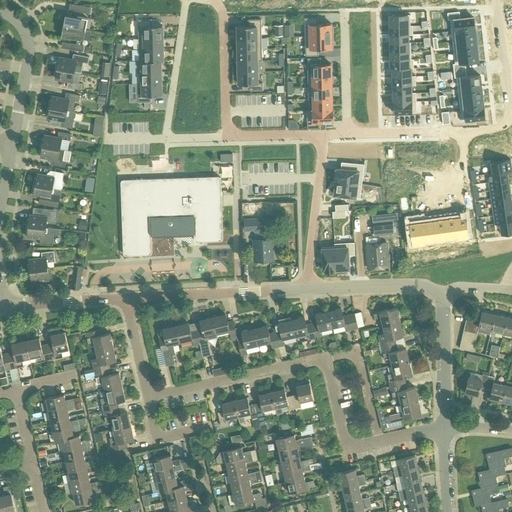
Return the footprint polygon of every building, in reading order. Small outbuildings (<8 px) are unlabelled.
[(473,17),(460,18),(459,11),(448,12),(448,19),(451,19),(452,30),(474,28),(473,17)] [(63,25),(86,29),(88,18),(77,16),(65,14),(64,21),(63,25)] [(390,26),(413,25),(410,25),(410,14),(409,14),(389,15),(390,26)] [(305,36),(333,36),(333,27),(331,27),(331,23),(318,24),(317,17),(304,17),(305,36)] [(235,38),(261,37),(261,19),(247,19),(247,25),(235,25),(235,38)] [(139,38),(163,37),(162,25),(151,26),(151,20),(138,20),(138,22),(139,38)] [(86,29),(63,25),(61,36),(71,38),(83,40),(84,39),(89,40),(91,31),(85,30),(86,29)] [(390,35),(410,34),(413,34),(413,25),(390,26),(390,35)] [(453,41),(476,38),(474,28),(452,30),(453,41)] [(390,43),(410,42),(410,41),(410,34),(390,35),(390,43)] [(333,36),(305,36),(305,56),(318,55),(318,49),(332,48),(331,45),(333,45),(333,36)] [(139,49),(163,48),(163,37),(139,38),(139,49)] [(236,50),(261,49),(261,37),(235,38),(236,50)] [(454,52),(477,50),(476,38),(453,41),(454,52)] [(390,51),(411,50),(410,42),(390,43),(390,51)] [(85,46),(73,44),(72,50),(83,52),(85,46)] [(139,60),(161,60),(162,60),(163,48),(139,49),(139,60)] [(262,60),(261,49),(236,50),(236,61),(258,60),(262,60)] [(391,60),(411,59),(411,50),(390,51),(391,60)] [(454,70),(466,69),(465,62),(478,61),(477,50),(454,52),(455,64),(453,64),(454,70)] [(57,68),(80,72),(81,72),(83,63),(88,63),(89,57),(74,55),(73,60),(59,57),(57,68)] [(307,76),(331,76),(330,64),(320,64),(320,57),(307,58),(307,76)] [(396,68),(412,68),(414,68),(413,59),(411,59),(391,60),(391,68),(392,68),(396,68)] [(139,72),(160,71),(161,60),(139,60),(136,60),(137,72),(139,72)] [(236,72),(258,72),(258,60),(236,61),(236,72)] [(109,77),(110,72),(111,64),(103,63),(101,76),(108,77),(109,77)] [(80,72),(57,68),(55,78),(68,81),(67,87),(81,90),(82,84),(78,83),(80,72)] [(392,76),(412,76),(412,68),(396,68),(392,68),(392,76)] [(480,74),(467,76),(466,69),(454,70),(454,71),(441,72),(441,79),(455,77),(455,78),(457,77),(458,88),(481,86),(480,74)] [(140,84),(161,83),(160,71),(139,72),(140,84)] [(258,72),(236,72),(237,84),(243,84),(249,84),(249,91),(262,90),(262,83),(258,83),(258,72)] [(331,87),(331,76),(307,76),(308,88),(331,87)] [(393,85),(412,85),(416,84),(415,76),(412,76),(392,76),(393,85)] [(161,95),(161,83),(140,84),(137,84),(137,102),(144,102),(150,102),(151,101),(150,96),(161,95)] [(393,93),(412,93),(412,85),(393,85),(393,93)] [(459,100),(482,97),(481,86),(458,88),(459,100)] [(331,87),(308,88),(308,99),(311,99),(331,98),(331,87)] [(50,107),(73,111),(75,101),(79,102),(80,96),(66,93),(65,99),(52,96),(50,107)] [(393,101),(416,101),(416,93),(412,93),(393,93),(393,101)] [(104,105),(105,97),(98,96),(97,104),(104,105)] [(460,110),(483,107),(482,97),(459,100),(460,110)] [(312,110),(332,110),(331,98),(311,99),(312,110)] [(416,101),(393,101),(393,113),(413,112),(416,112),(416,101)] [(73,111),(50,107),(48,117),(61,120),(60,126),(72,128),(75,112),(73,111)] [(461,121),(485,118),(483,107),(460,110),(461,121)] [(332,110),(312,110),(307,110),(307,129),(320,128),(320,123),(333,123),(333,110),(332,110)] [(448,111),(441,112),(443,124),(450,123),(448,111)] [(94,126),(102,127),(104,118),(96,117),(94,126)] [(288,128),(298,128),(298,123),(293,118),(288,119),(288,128)] [(42,146),(60,149),(62,139),(70,141),(71,134),(59,132),(58,138),(44,135),(42,146)] [(68,151),(60,149),(42,146),(40,156),(53,159),(52,164),(65,167),(66,162),(69,162),(71,151),(68,151)] [(220,154),(220,162),(232,161),(232,153),(220,154)] [(486,174),(511,170),(510,159),(489,162),(491,173),(486,173),(486,174)] [(341,163),(341,169),(359,172),(363,172),(364,166),(341,163)] [(335,182),(361,185),(362,179),(363,172),(359,172),(341,169),(337,169),(337,170),(336,170),(334,180),(336,181),(335,182)] [(488,182),(508,179),(506,172),(511,171),(511,170),(486,174),(488,182)] [(37,174),(35,185),(60,189),(62,188),(63,181),(62,180),(63,173),(51,171),(50,177),(37,174)] [(121,182),(121,202),(121,208),(123,253),(123,254),(124,254),(124,255),(125,255),(125,256),(126,256),(139,255),(143,255),(149,255),(150,255),(150,254),(151,254),(151,253),(152,253),(152,252),(151,235),(156,235),(159,234),(164,234),(165,234),(173,234),(191,233),(194,233),(194,239),(194,240),(194,241),(195,241),(196,241),(196,242),(197,242),(203,241),(207,241),(220,241),(221,241),(222,240),(222,239),(223,239),(223,238),(222,207),(221,195),(221,191),(221,179),(221,178),(220,178),(220,177),(219,177),(219,176),(218,176),(213,176),(195,177),(187,177),(137,179),(123,179),(123,180),(122,180),(121,180),(121,181),(121,182)] [(489,191),(509,188),(508,179),(488,182),(489,191)] [(335,182),(334,195),(357,198),(360,198),(361,185),(335,182)] [(60,189),(35,185),(33,195),(46,198),(45,204),(57,207),(58,200),(60,198),(61,191),(60,189)] [(490,199),(510,196),(509,188),(489,191),(490,199)] [(491,207),(511,204),(510,196),(490,199),(491,207)] [(407,197),(400,198),(402,211),(409,210),(407,197)] [(472,210),(471,198),(464,198),(465,211),(472,210)] [(492,215),(511,212),(511,208),(511,204),(491,207),(492,215)] [(55,223),(56,209),(44,207),(43,216),(29,215),(28,226),(38,227),(46,227),(46,222),(55,223)] [(494,224),(511,221),(511,212),(492,215),(494,224)] [(373,215),(375,236),(394,234),(394,233),(396,233),(396,227),(399,226),(397,213),(373,215)] [(465,215),(453,216),(456,241),(468,239),(465,215)] [(453,216),(443,218),(446,240),(456,239),(453,216)] [(243,219),(244,231),(253,231),(255,233),(256,239),(253,239),(253,263),(274,261),(273,249),(273,246),(273,238),(265,239),(265,229),(265,218),(243,219)] [(422,218),(409,220),(412,247),(425,245),(425,243),(422,221),(422,218)] [(443,218),(432,219),(435,242),(446,240),(443,218)] [(432,219),(422,221),(425,243),(435,242),(432,219)] [(511,221),(494,224),(494,225),(498,224),(500,236),(507,235),(511,233),(511,221)] [(38,227),(28,226),(27,236),(40,238),(39,244),(52,245),(53,235),(57,236),(59,234),(60,229),(46,227),(38,227)] [(392,240),(393,250),(402,249),(401,239),(392,240)] [(334,246),(335,269),(349,269),(348,256),(348,242),(334,243),(334,246)] [(365,243),(367,268),(388,266),(385,242),(365,243)] [(335,270),(335,269),(334,246),(322,246),(323,270),(324,270),(324,271),(335,271),(335,270)] [(93,248),(92,259),(101,260),(102,249),(93,248)] [(29,260),(30,271),(50,268),(48,268),(47,263),(55,262),(54,251),(40,253),(41,258),(29,260)] [(80,280),(82,267),(74,265),(73,279),(80,280)] [(50,268),(30,271),(31,281),(51,279),(50,268)] [(341,308),(328,311),(332,327),(345,324),(346,331),(352,329),(348,315),(343,316),(341,308)] [(381,319),(382,326),(400,322),(397,308),(374,313),(375,320),(381,319)] [(317,322),(312,324),(315,338),(321,336),(320,330),(332,327),(328,311),(315,314),(317,322)] [(355,314),(357,326),(364,325),(360,312),(355,313),(355,314)] [(482,312),(480,321),(478,327),(486,329),(485,333),(490,334),(495,315),(482,312)] [(213,317),(217,333),(229,331),(232,341),(237,340),(233,321),(227,323),(225,314),(213,317)] [(348,315),(352,329),(358,328),(357,326),(355,314),(348,315)] [(495,315),(490,334),(494,335),(495,331),(504,333),(507,318),(495,315)] [(308,333),(309,339),(315,338),(312,324),(306,325),(304,316),(291,319),(295,336),(308,333)] [(202,327),(196,329),(200,344),(203,357),(211,355),(207,340),(217,338),(217,333),(213,317),(200,320),(202,327)] [(465,325),(478,328),(478,327),(480,321),(467,318),(465,325)] [(283,339),(295,336),(291,319),(278,322),(280,331),(274,332),(278,347),(284,345),(283,339)] [(176,325),(180,342),(192,339),(193,345),(200,344),(196,329),(190,330),(188,322),(176,325)] [(400,322),(382,326),(384,333),(378,334),(381,347),(394,344),(392,339),(403,336),(400,322)] [(180,342),(176,325),(163,328),(165,337),(159,338),(165,366),(175,363),(173,355),(175,355),(173,343),(180,342)] [(254,328),(258,345),(271,342),(272,348),(278,347),(274,332),(269,334),(267,325),(254,328)] [(465,325),(464,330),(477,333),(478,328),(465,325)] [(94,343),(96,350),(113,346),(110,332),(102,334),(101,328),(85,332),(86,338),(87,337),(88,344),(94,343)] [(258,345),(254,328),(241,331),(243,340),(238,341),(241,355),(247,354),(246,348),(258,345)] [(464,330),(462,336),(475,339),(477,333),(464,330)] [(46,344),(50,360),(56,359),(56,358),(62,357),(61,350),(69,349),(65,332),(50,335),(52,343),(46,344)] [(475,339),(462,336),(461,342),(474,345),(475,339)] [(25,341),(29,358),(36,356),(37,362),(44,361),(50,360),(46,344),(41,345),(39,338),(25,341)] [(13,352),(7,353),(10,369),(23,366),(22,360),(29,358),(25,341),(11,344),(13,352)] [(474,345),(461,342),(460,348),(473,351),(474,345)] [(394,344),(381,347),(384,359),(390,358),(392,365),(409,361),(406,347),(395,349),(394,344)] [(0,346),(0,371),(10,369),(7,353),(2,354),(0,346)] [(91,359),(94,371),(110,368),(109,362),(116,360),(113,346),(96,350),(98,358),(91,359)] [(288,356),(288,347),(279,347),(279,356),(288,356)] [(65,363),(67,370),(75,368),(73,361),(65,363)] [(409,361),(392,365),(393,372),(387,374),(390,386),(403,383),(401,378),(412,375),(409,361)] [(224,367),(217,369),(219,375),(226,374),(224,367)] [(110,368),(94,371),(94,372),(85,374),(86,380),(96,377),(97,384),(103,383),(105,390),(122,386),(119,372),(112,373),(110,368)] [(486,389),(489,376),(470,372),(465,393),(478,395),(480,388),(486,389)] [(494,377),(489,376),(486,389),(492,390),(490,398),(502,401),(506,385),(493,382),(494,377)] [(511,382),(507,381),(506,385),(502,401),(511,403),(511,382)] [(292,395),(295,408),(301,407),(300,402),(312,399),(309,383),(296,386),(298,394),(292,395)] [(404,389),(403,383),(390,386),(393,399),(399,397),(401,404),(418,401),(414,386),(404,389)] [(100,398),(103,411),(119,407),(117,402),(125,400),(122,386),(105,390),(106,397),(100,398)] [(272,392),(275,407),(277,414),(283,413),(281,406),(287,405),(289,410),(295,408),(292,395),(286,397),(284,389),(272,392)] [(275,407),(272,392),(259,395),(261,402),(255,403),(258,419),(260,424),(266,423),(263,410),(275,407)] [(48,409),(74,403),(73,399),(73,398),(65,400),(64,394),(46,398),(46,399),(43,399),(44,402),(46,401),(48,409)] [(252,421),(258,419),(255,403),(249,405),(247,397),(234,400),(238,416),(239,422),(245,421),(244,415),(250,413),(252,421)] [(238,416),(234,400),(222,403),(224,411),(217,412),(220,427),(227,425),(225,419),(238,416)] [(418,401),(401,404),(402,412),(384,416),(386,423),(421,415),(418,401)] [(81,402),(74,403),(75,408),(76,410),(82,408),(81,402)] [(49,411),(51,420),(69,416),(67,410),(75,408),(74,403),(48,409),(46,410),(46,412),(49,411)] [(120,413),(119,407),(103,411),(106,423),(112,422),(113,429),(131,425),(127,411),(120,413)] [(69,416),(51,420),(48,420),(48,423),(51,422),(53,430),(79,424),(85,423),(84,418),(78,420),(77,419),(70,421),(69,416)] [(79,424),(53,430),(50,431),(51,433),(54,433),(56,441),(58,441),(61,440),(73,436),(72,431),(80,429),(79,424)] [(131,425),(113,429),(115,436),(109,438),(111,444),(110,444),(111,450),(127,447),(126,441),(134,439),(131,425)] [(294,437),(294,434),(290,434),(284,436),(276,438),(278,450),(312,441),(311,436),(295,440),(294,437)] [(61,440),(58,441),(59,443),(62,442),(64,450),(89,444),(88,439),(80,440),(79,435),(73,436),(61,440)] [(266,453),(263,439),(257,440),(260,454),(266,453)] [(312,442),(278,450),(276,450),(276,453),(279,452),(281,460),(299,456),(298,450),(313,447),(312,442)] [(64,453),(66,461),(84,456),(83,451),(90,449),(89,444),(64,450),(61,451),(62,453),(64,453)] [(223,450),(226,462),(252,456),(251,450),(243,452),(241,446),(223,450)] [(486,454),(489,470),(504,467),(506,466),(504,457),(511,455),(511,449),(511,448),(486,454)] [(155,470),(180,464),(179,459),(172,461),(170,455),(152,459),(155,470)] [(393,467),(394,474),(418,468),(415,455),(398,458),(400,465),(393,467)] [(84,456),(66,461),(63,461),(64,464),(66,463),(68,471),(94,466),(93,460),(85,462),(84,456)] [(228,472),(246,468),(245,462),(253,461),(252,456),(226,462),(223,462),(224,465),(226,464),(228,472)] [(299,456),(281,460),(278,461),(279,463),(281,462),(283,471),(309,464),(308,459),(300,461),(299,456)] [(157,481),(175,476),(174,471),(182,469),(180,464),(155,470),(152,471),(153,473),(155,472),(157,481)] [(286,481),(304,477),(302,471),(310,469),(309,464),(283,471),(281,471),(281,474),(284,473),(286,481)] [(69,474),(71,482),(89,478),(88,472),(95,470),(94,466),(68,471),(66,472),(66,474),(69,474)] [(504,467),(489,470),(478,472),(481,488),(497,485),(495,476),(505,474),(504,467)] [(246,468),(228,472),(226,473),(226,475),(229,474),(231,483),(261,476),(260,471),(248,473),(246,468)] [(402,475),(404,482),(420,479),(418,468),(394,474),(395,477),(402,475)] [(339,472),(342,486),(365,481),(364,474),(356,476),(355,469),(339,472)] [(380,475),(368,479),(370,483),(382,479),(380,475)] [(184,486),(183,485),(182,480),(177,482),(175,476),(157,481),(155,481),(155,483),(158,483),(160,492),(163,491),(166,490),(184,486)] [(250,483),(262,481),(261,476),(231,483),(233,493),(251,489),(250,483)] [(304,477),(286,481),(283,482),(284,484),(286,483),(288,492),(306,488),(314,486),(313,480),(305,482),(304,477)] [(89,478),(71,482),(68,482),(69,485),(71,484),(73,493),(99,486),(98,481),(90,483),(89,478)] [(398,490),(399,494),(423,489),(420,479),(404,482),(405,488),(398,490)] [(342,493),(343,497),(360,493),(358,485),(366,484),(365,481),(342,486),(343,493),(342,493)] [(166,492),(168,500),(186,496),(185,490),(192,489),(191,483),(183,485),(184,486),(166,490),(163,491),(164,493),(166,492)] [(497,485),(481,488),(471,490),(475,506),(481,505),(491,503),(489,494),(499,492),(498,487),(497,485)] [(0,495),(0,498),(3,511),(13,511),(14,511),(10,494),(8,486),(3,487),(5,495),(0,495)] [(12,488),(13,495),(22,493),(20,486),(12,488)] [(45,488),(47,494),(55,493),(53,486),(45,488)] [(99,486),(73,493),(70,493),(71,495),(74,495),(75,503),(94,499),(92,493),(100,491),(99,486)] [(259,498),(261,498),(260,493),(252,494),(251,489),(233,493),(236,504),(255,499),(259,498)] [(423,489),(399,494),(400,500),(408,498),(409,506),(425,502),(423,489)] [(360,493),(343,497),(344,501),(345,500),(346,506),(362,502),(370,501),(369,497),(362,499),(360,493)] [(186,496),(168,500),(165,501),(166,503),(169,503),(171,511),(196,505),(195,500),(187,502),(186,496)] [(264,497),(261,498),(259,498),(255,499),(257,507),(265,505),(264,497)] [(499,511),(498,508),(508,506),(506,499),(491,503),(481,505),(482,511),(499,511)] [(362,502),(346,506),(347,511),(364,511),(364,508),(371,507),(370,501),(362,502)] [(427,511),(425,502),(409,506),(411,511),(408,511),(427,511)] [(129,505),(131,511),(136,509),(141,508),(139,503),(129,505)]
